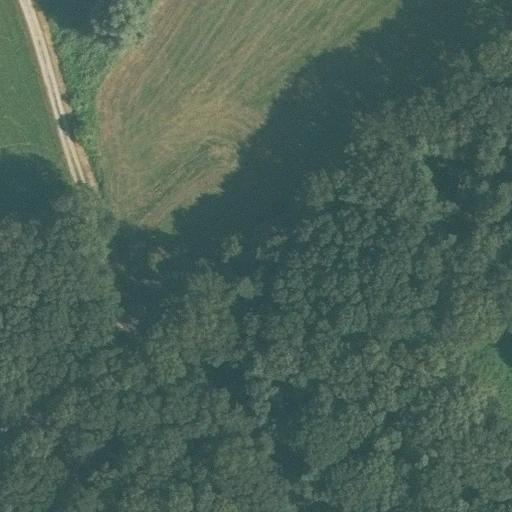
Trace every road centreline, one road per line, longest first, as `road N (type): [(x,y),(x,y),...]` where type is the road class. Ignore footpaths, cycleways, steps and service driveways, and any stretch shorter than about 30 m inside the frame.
road 1 (track): [(21,0),(133,348)]
road 2 (track): [(133,348),(12,449)]
